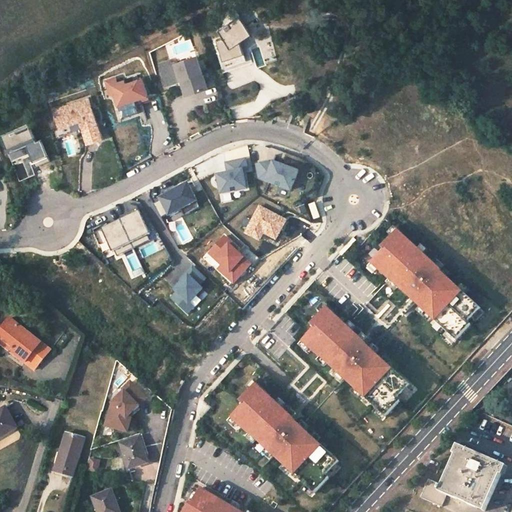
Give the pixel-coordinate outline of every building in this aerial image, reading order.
[(222,70),(249,63),(243,40),(251,38),(247,24),(212,33),(222,70)] [(168,88),(183,83),(188,98),(213,90),(200,53),(161,66),(168,88)] [(111,97),(117,95),(122,109),(153,98),(145,76),(118,86),(115,76),(105,80),(111,97)] [(49,109),(57,134),(82,126),(84,130),(100,125),(92,97),(49,109)] [(18,181),(37,174),(33,165),(47,159),(35,125),(2,136),(18,181)] [(249,159),(226,163),(228,173),(219,174),(224,202),(235,200),(234,195),(255,191),(249,159)] [(257,180),(297,193),(304,172),(264,159),(257,180)] [(194,183),(197,193),(203,191),(200,181),(194,183)] [(163,194),(169,215),(201,206),(195,185),(163,194)] [(163,201),(157,204),(165,219),(170,216),(163,201)] [(281,243),(292,221),(261,205),(253,221),(245,217),(237,231),(264,245),(268,236),(281,243)] [(97,229),(110,260),(156,241),(144,210),(97,229)] [(276,398),(261,383),(243,400),(247,404),(234,418),(317,493),(333,477),(329,473),(343,460),(303,423),(348,376),(389,416),(404,400),(401,397),(413,383),(380,354),(385,348),(378,342),(416,302),(457,339),(470,325),(467,322),(480,307),(400,235),(367,267),(384,282),(349,317),(330,299),(310,318),(312,327),(298,339),(315,356),(276,398)] [(226,237),(210,255),(223,267),(219,271),(238,287),(258,265),(226,237)] [(189,315),(214,286),(193,267),(180,281),(184,284),(171,298),(189,315)] [(39,344),(8,318),(0,328),(0,339),(12,349),(9,352),(23,363),(39,344)] [(0,344),(9,352),(12,349),(0,339),(0,344)] [(124,390),(112,401),(106,425),(129,433),(135,412),(149,398),(131,380),(123,388),(124,390)] [(0,436),(20,425),(19,422),(18,420),(12,424),(7,414),(3,408),(0,409),(0,436)] [(72,473),(82,438),(64,433),(53,472),(64,475),(65,471),(72,473)] [(146,463),(138,437),(119,443),(127,469),(146,463)] [(428,479),(420,497),(441,506),(446,495),(457,499),(457,498),(468,503),(468,504),(484,511),(501,475),(499,474),(503,465),(487,457),(486,459),(480,456),(481,455),(461,447),(457,456),(456,455),(442,485),(428,479)] [(90,472),(101,472),(101,460),(91,460),(90,472)] [(246,511),(205,486),(188,511),(246,511)] [(118,511),(110,491),(91,498),(95,511),(118,511)]
